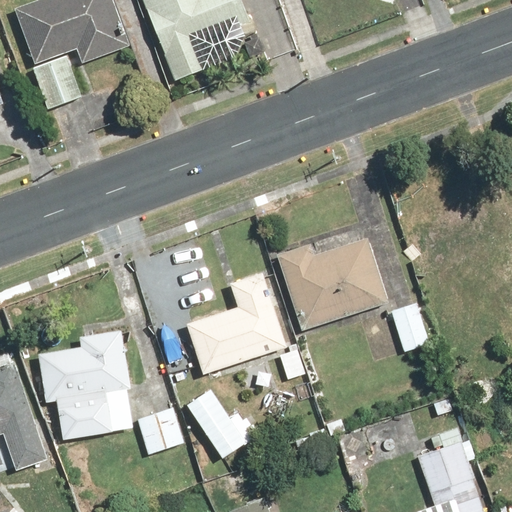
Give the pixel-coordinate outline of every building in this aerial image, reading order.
[(83,51),(88,64),(137,46),(119,0),(47,0),(21,9),(41,65),(83,51)] [(150,0),(183,81),(253,53),(256,59),(270,53),(264,38),(255,42),(249,27),(259,23),(249,0),(150,0)] [(40,68),(54,110),(87,98),(73,57),(40,68)] [(0,108),(12,104),(0,72),(0,108)] [(414,231),(431,278),(511,250),(511,249),(490,186),(451,199),(456,216),(414,231)] [(318,244),(284,255),(308,332),(396,304),(375,239),(322,255),(318,244)] [(511,273),(499,277),(511,321),(511,273)] [(196,324),(211,373),(295,346),(272,274),(239,284),(246,308),(196,324)] [(435,345),(422,304),(396,312),(409,353),(435,345)] [(46,354),(54,402),(64,400),(70,439),(140,427),(134,389),(139,388),(129,330),(87,337),(88,347),(46,354)] [(293,350),(286,352),(293,380),(313,374),(306,346),(293,350)] [(19,353),(0,359),(0,468),(22,460),(25,471),(56,460),(19,353)] [(218,390),(196,405),(230,456),(252,441),(218,390)] [(180,409),(143,420),(154,455),(190,444),(180,409)] [(440,507),(425,511),(492,511),(463,428),(444,435),(449,447),(422,457),(440,507)] [(275,511),(269,497),(234,511),(275,511)]
